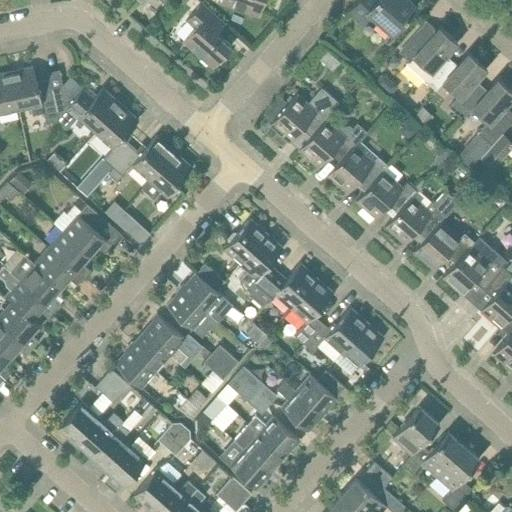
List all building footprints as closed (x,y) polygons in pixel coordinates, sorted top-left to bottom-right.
[(218,0),(218,2),(258,16),(263,0),(218,0)] [(392,33),(403,21),(416,6),(409,0),(357,0),(348,11),(363,25),(372,15),(392,33)] [(219,19),(201,3),(187,20),(194,27),(182,41),(212,68),(231,47),(211,29),(219,19)] [(435,89),(441,83),(454,68),(443,59),(457,43),(439,26),(436,29),(426,21),(412,38),(402,49),(430,74),(424,80),(435,89)] [(468,52),(454,68),(441,83),(457,96),(448,106),(462,119),(471,108),(483,94),(472,85),(487,69),(468,52)] [(393,54),(387,61),(394,67),(398,63),(393,54)] [(46,122),(60,119),(52,87),(38,90),(33,66),(10,71),(18,109),(31,106),(33,115),(44,113),(46,122)] [(0,113),(18,109),(10,71),(0,73),(0,113)] [(511,90),(498,78),(483,94),(471,108),(486,121),(457,153),(472,167),(481,157),(501,134),(511,121),(511,119),(502,111),(511,98),(511,90)] [(62,84),(52,87),(60,119),(58,120),(67,128),(78,115),(96,131),(120,104),(102,88),(86,106),(62,84)] [(302,128),(311,135),(325,118),(339,103),(321,86),(307,102),(297,93),(279,113),(271,122),(270,124),(290,141),(302,128)] [(138,119),(120,104),(96,131),(115,148),(104,159),(112,166),(107,172),(108,172),(131,146),(122,138),(138,119)] [(270,105),(262,114),(271,122),(279,113),(270,105)] [(423,107),(412,118),(423,128),(434,117),(423,107)] [(339,161),(359,139),(366,131),(356,122),(352,127),(349,125),(338,125),(336,128),(325,118),(311,135),(298,149),(318,167),(331,153),(339,161)] [(416,132),(407,122),(399,131),(408,140),(416,132)] [(511,143),(510,142),(501,134),(481,157),(490,165),(511,143)] [(149,179),(174,151),(156,135),(140,154),(131,146),(108,172),(117,181),(132,164),(149,179)] [(388,164),(359,139),(339,161),(327,175),(347,192),(359,179),(368,186),(384,169),(388,164)] [(192,167),(174,151),(149,179),(142,188),(153,198),(161,190),(167,195),(192,167)] [(403,186),(384,169),(368,186),(356,200),(376,218),(388,204),(397,212),(413,194),(416,190),(407,181),(403,186)] [(9,181),(23,193),(32,183),(18,171),(9,181)] [(81,172),(76,185),(87,195),(94,176),(81,172)] [(0,187),(0,193),(4,197),(13,186),(7,180),(0,187)] [(417,229),(426,237),(441,220),(458,201),(447,191),(442,191),(436,199),(431,201),(426,206),(413,194),(397,212),(385,225),(405,243),(417,229)] [(53,222),(63,231),(91,255),(99,247),(105,252),(121,234),(87,204),(81,211),(74,205),(66,213),(63,211),(53,222)] [(134,218),(124,209),(115,220),(125,229),(134,218)] [(223,248),(240,263),(266,233),(250,218),(223,248)] [(441,220),(426,237),(413,251),(433,269),(446,255),(454,263),(470,245),(474,241),(464,232),(460,236),(441,220)] [(91,255),(63,231),(49,247),(83,277),(90,270),(83,264),(91,255)] [(283,247),(266,233),(240,263),(249,271),(240,280),(244,290),(253,298),(271,278),(263,270),(283,247)] [(470,245),(454,263),(442,276),(462,294),(474,280),(483,288),(502,267),(502,266),(507,260),(489,244),(480,254),(470,245)] [(77,285),(83,277),(49,247),(35,263),(62,288),(70,279),(77,285)] [(3,264),(55,310),(61,302),(55,296),(62,288),(35,263),(24,254),(10,270),(3,264)] [(196,272),(216,290),(224,280),(205,263),(196,272)] [(271,278),(253,298),(262,306),(273,293),(290,307),(317,277),(300,263),(280,285),(271,278)] [(48,317),(55,310),(3,264),(0,267),(0,275),(4,279),(6,285),(11,290),(6,295),(13,301),(34,320),(41,311),(48,317)] [(502,267),(483,288),(492,296),(480,310),(500,328),(500,327),(501,328),(511,314),(511,274),(511,275),(502,267)] [(216,290),(196,272),(179,290),(206,314),(223,296),(216,290)] [(317,277),(290,307),(305,321),(294,333),(304,342),(322,322),(313,315),(333,292),(317,277)] [(193,329),(206,314),(179,290),(166,305),(193,329)] [(41,326),(34,320),(13,301),(0,315),(0,319),(32,348),(39,340),(33,335),(41,326)] [(340,351),(340,352),(367,322),(350,307),(330,330),(322,322),(304,342),(292,356),(295,359),(307,345),(314,351),(318,347),(333,359),(340,351)] [(144,331),(170,354),(180,362),(186,354),(177,346),(185,338),(158,314),(144,331)] [(511,314),(501,328),(509,335),(493,353),(511,370),(511,314)] [(0,319),(0,348),(12,359),(20,350),(25,355),(32,348),(0,319)] [(384,337),(367,322),(340,352),(357,366),(384,337)] [(258,343),(258,342),(266,333),(254,323),(246,332),(258,343)] [(156,370),(170,354),(144,331),(129,347),(156,370)] [(219,343),(211,353),(231,370),(239,361),(219,343)] [(156,370),(129,347),(115,364),(141,387),(156,370)] [(0,348),(0,377),(3,380),(10,373),(4,368),(12,359),(0,348)] [(231,370),(211,353),(204,361),(223,379),(231,370)] [(243,365),(235,374),(254,391),(267,402),(275,393),(243,365)] [(110,368),(103,377),(122,394),(129,385),(110,368)] [(325,369),(316,379),(336,396),(344,387),(325,369)] [(228,383),(247,399),(254,391),(235,374),(228,383)] [(310,374),(294,392),(320,415),(336,396),(316,379),(310,374)] [(114,403),(122,394),(103,377),(95,386),(114,403)] [(320,415),(294,392),(282,381),(276,388),(288,399),(281,407),(307,430),(320,415)] [(196,388),(188,398),(197,407),(206,397),(196,388)] [(267,402),(254,391),(247,399),(259,410),(267,402)] [(202,411),(212,420),(227,404),(217,395),(202,411)] [(189,417),(197,407),(188,398),(179,408),(189,417)] [(142,402),(148,407),(151,403),(145,399),(142,402)] [(58,428),(75,443),(98,417),(81,401),(58,428)] [(412,454),(421,444),(439,423),(419,406),(392,436),(412,454)] [(212,420),(202,411),(195,418),(197,436),(212,420)] [(104,421),(98,417),(75,443),(91,457),(120,423),(123,420),(113,412),(104,421)] [(247,422),(284,455),(299,439),(273,416),(266,424),(255,414),(247,422)] [(167,447),(185,426),(180,423),(171,422),(157,438),(167,447)] [(244,448),(270,471),(284,455),(247,422),(233,438),(244,448)] [(120,423),(91,457),(106,471),(130,444),(121,437),(127,430),(120,423)] [(185,426),(167,447),(175,454),(190,438),(189,430),(185,426)] [(420,463),(436,476),(464,445),(448,431),(430,451),(421,444),(412,454),(402,465),(411,473),(420,463)] [(138,435),(130,444),(106,471),(123,486),(155,450),(138,435)] [(479,459),(464,445),(436,476),(451,490),(442,499),(452,508),(470,487),(463,481),(467,476),(465,475),(479,459)] [(255,488),(270,471),(244,448),(229,465),(255,488)] [(195,457),(207,468),(214,460),(202,449),(195,457)] [(133,494),(149,509),(173,482),(180,474),(167,461),(156,468),(133,494)] [(365,471),(384,487),(392,477),(374,461),(365,471)] [(231,475),(223,484),(244,501),(251,493),(231,475)] [(356,478),(342,493),(363,511),(379,511),(385,505),(393,511),(398,511),(405,505),(384,487),(376,496),(356,478)] [(173,482),(149,509),(153,511),(175,511),(197,488),(187,480),(180,489),(173,482)] [(236,510),(244,501),(223,484),(216,493),(236,510)] [(175,511),(204,511),(205,511),(197,504),(204,495),(197,488),(175,511)] [(363,511),(342,493),(328,509),(331,511),(363,511)] [(511,511),(511,501),(502,511),(511,511)]
